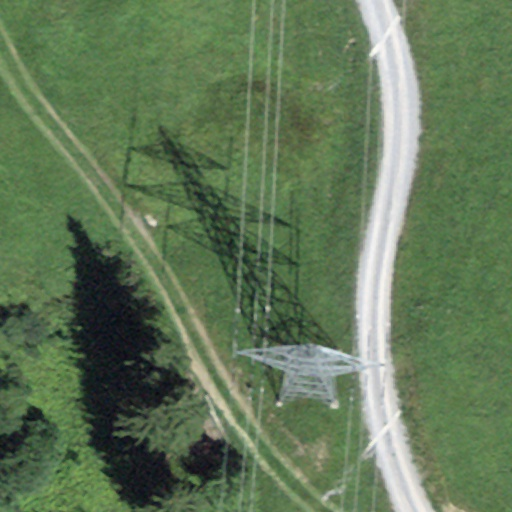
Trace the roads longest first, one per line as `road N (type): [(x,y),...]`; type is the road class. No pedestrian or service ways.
road 1 (track): [(0,32),(31,94),(150,249),(277,470),(326,511)]
road 2 (track): [(455,0),(480,69),(483,111),(356,414),(341,511)]
road 3 (track): [(412,511),(376,368),(374,279),(403,134),(396,74),(371,0)]
